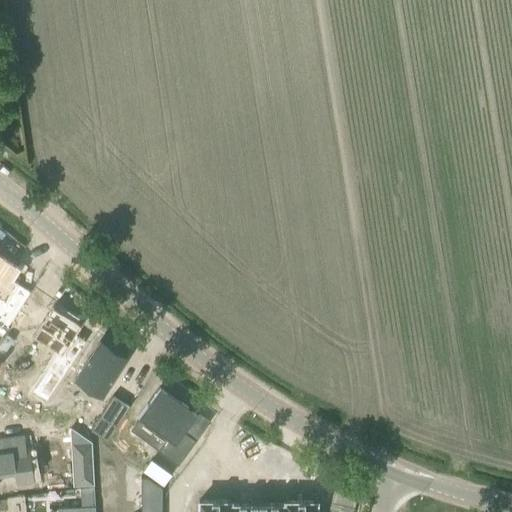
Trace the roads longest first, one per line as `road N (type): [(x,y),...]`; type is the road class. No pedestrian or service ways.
road 1 (tertiary): [(396,470),(202,351),(0,190)]
road 2 (tertiary): [(511,506),(396,470)]
